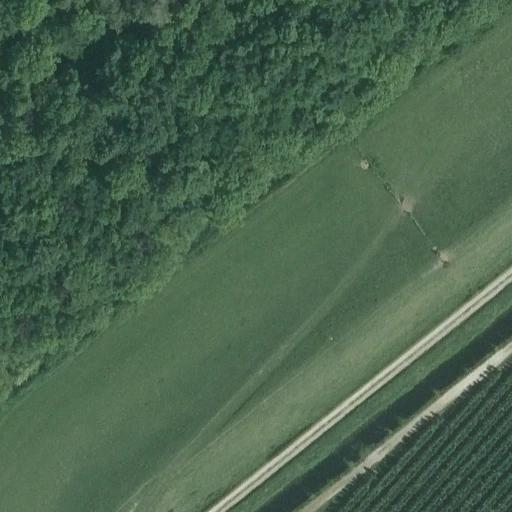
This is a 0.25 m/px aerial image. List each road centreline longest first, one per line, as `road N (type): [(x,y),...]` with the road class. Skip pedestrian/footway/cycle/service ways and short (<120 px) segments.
road 1 (unclassified): [(222,511),(511,278)]
road 2 (track): [(310,511),(511,350)]
